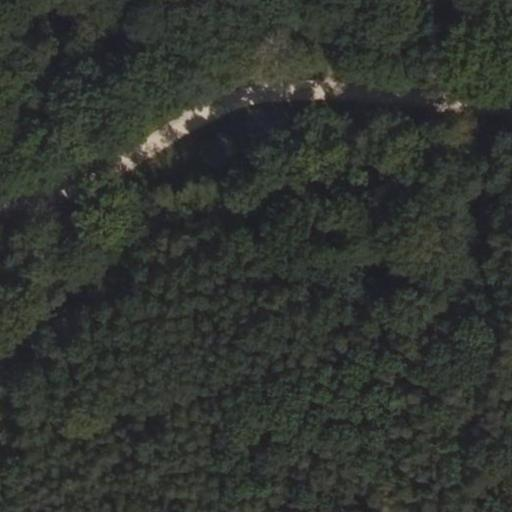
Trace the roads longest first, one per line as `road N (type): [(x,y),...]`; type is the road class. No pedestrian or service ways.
road 1 (track): [(0,209),(56,196),(221,103),(271,90),(511,108)]
road 2 (track): [(434,511),(502,306),(476,110)]
